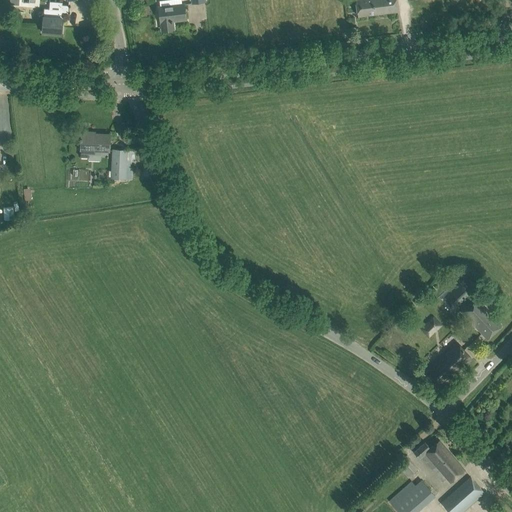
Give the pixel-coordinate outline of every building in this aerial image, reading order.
[(355,0),(356,6),(358,16),(397,11),(395,0),(355,0)] [(185,19),(183,4),(159,7),(160,22),(161,22),(162,31),(173,29),(172,21),(185,19)] [(42,32),(61,34),(63,18),(62,18),(62,14),(62,13),(68,14),(69,5),(62,5),(61,10),(44,8),(42,32)] [(82,132),(80,157),(89,157),(89,150),(109,151),(109,135),(90,134),(90,132),(82,132)] [(113,149),(111,177),(125,178),(127,150),(113,149)] [(461,311),(480,331),(487,339),(501,325),(475,298),(461,311)] [(429,338),(442,327),(434,319),(422,330),(429,338)] [(457,343),(426,373),(440,388),(471,358),(457,343)] [(451,482),(464,470),(439,441),(430,448),(425,442),(413,452),(419,459),(426,453),(436,465),(432,469),(442,481),(447,477),(451,482)] [(408,460),(400,466),(399,467),(409,478),(417,470),(408,460)] [(470,477),(448,496),(441,503),(449,511),(461,511),(484,492),(470,477)] [(422,480),(415,486),(429,501),(435,496),(422,480)]
